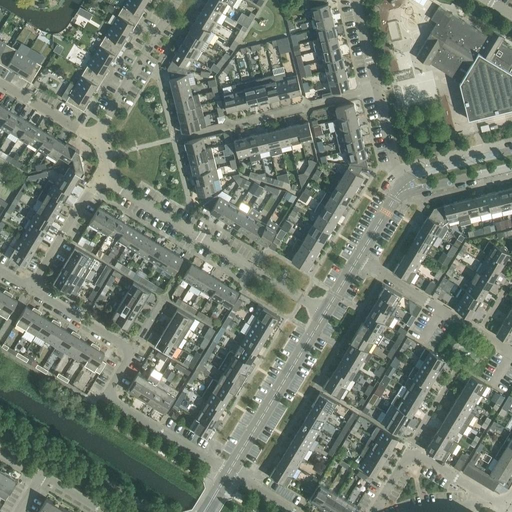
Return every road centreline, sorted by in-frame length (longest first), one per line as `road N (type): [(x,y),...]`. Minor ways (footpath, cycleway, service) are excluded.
road 1 (residential): [(229,470),(106,398),(133,350),(29,288)]
road 2 (residential): [(326,313),(104,178)]
road 3 (residential): [(402,190),(358,0)]
road 4 (tertiary): [(229,470),(326,313)]
road 5 (residential): [(375,511),(409,451),(491,500)]
road 6 (residential): [(102,136),(178,0)]
road 7 (residential): [(29,288),(104,178)]
road 8 (tertiary): [(511,151),(413,174),(402,190)]
